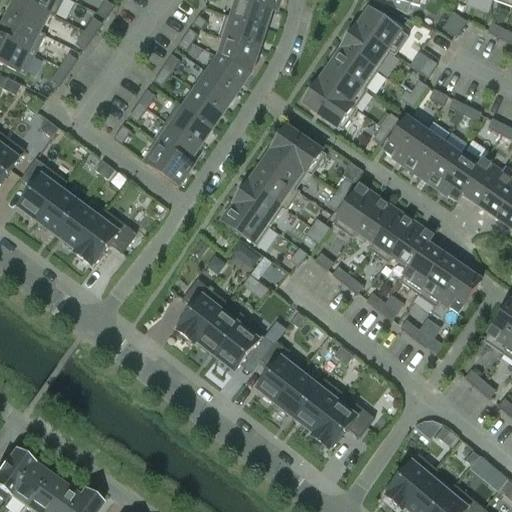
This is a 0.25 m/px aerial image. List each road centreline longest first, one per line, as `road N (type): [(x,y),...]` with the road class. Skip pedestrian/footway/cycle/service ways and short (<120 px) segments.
road 1 (residential): [(186,210),(76,135),(166,0)]
road 2 (residential): [(90,330),(322,511)]
road 3 (residential): [(186,210),(285,50),(299,0)]
road 4 (residential): [(146,511),(0,408)]
road 5 (residential): [(294,292),(428,401)]
road 6 (residential): [(90,330),(186,210)]
road 7 (residential): [(346,511),(428,401)]
